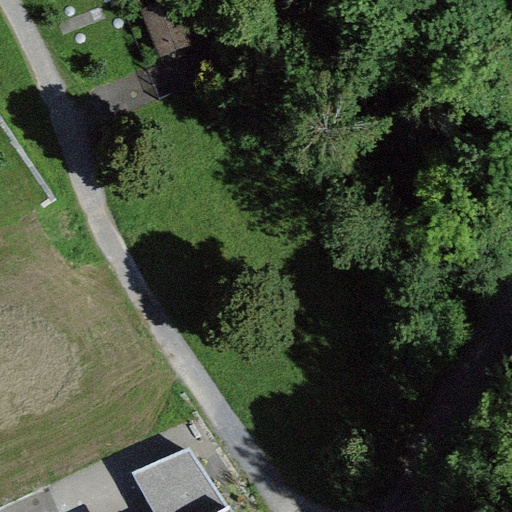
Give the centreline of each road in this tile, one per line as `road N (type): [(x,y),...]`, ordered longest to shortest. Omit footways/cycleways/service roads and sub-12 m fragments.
road 1 (track): [(11,0),(56,77),(102,247),(294,511)]
road 2 (residential): [(511,323),(409,511)]
